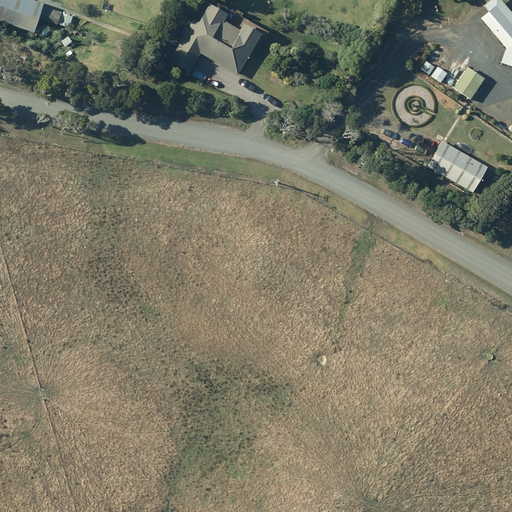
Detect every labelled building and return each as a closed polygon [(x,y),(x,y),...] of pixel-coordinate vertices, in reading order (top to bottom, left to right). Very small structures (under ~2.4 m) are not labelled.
[(0,0),(0,21),(34,34),(44,7),(26,0),(0,0)] [(481,19),(504,50),(499,62),(511,67),(511,17),(499,0),(492,0),(481,8),(486,15),(481,19)] [(225,17),(203,5),(171,62),(190,72),(201,52),(238,73),(264,28),(241,16),(234,28),(222,22),(225,17)] [(485,76),(467,65),(455,88),(473,98),(485,76)] [(487,168),(441,141),(426,166),(473,193),(487,168)]
